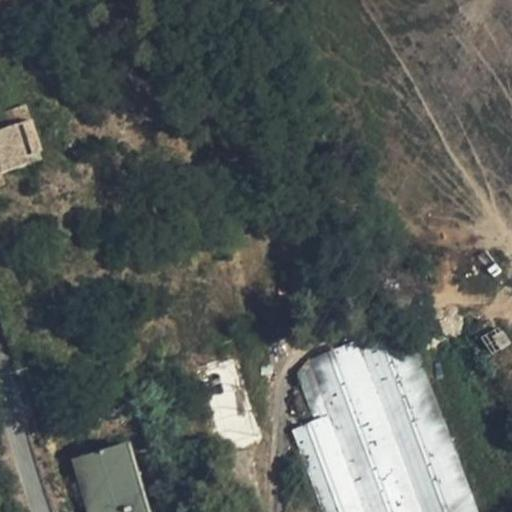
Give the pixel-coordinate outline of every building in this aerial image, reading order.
[(42,160),(23,107),(6,113),(11,128),(0,131),(0,173),(1,174),(42,160)] [(478,511),(413,337),(382,331),(357,341),(421,511),(478,511)] [(421,511),(357,341),(309,360),(330,416),(365,511),(421,511)] [(365,511),(330,416),(292,430),(322,511),(365,511)] [(145,511),(124,444),(69,460),(84,511),(145,511)]
